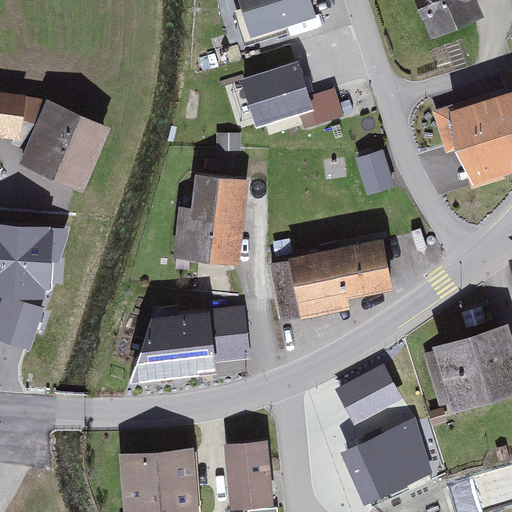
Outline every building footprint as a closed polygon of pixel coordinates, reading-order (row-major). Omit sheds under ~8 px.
[(301,14),(296,0),(238,0),(249,32),(301,14)] [(476,0),(420,0),(436,37),(484,17),(476,0)] [(300,50),(242,68),(256,114),(313,96),(300,50)] [(0,140),(25,143),(30,96),(0,93),(0,140)] [(109,124),(51,99),(23,165),(81,189),(109,124)] [(511,160),(511,102),(452,119),(470,185),(506,175),(503,163),(511,160)] [(386,150),(359,158),(373,199),(400,190),(386,150)] [(252,180),(198,175),(195,208),(182,207),(177,262),(244,267),(252,180)] [(69,226),(0,221),(0,295),(51,299),(54,262),(59,263),(69,236),(69,226)] [(397,289),(388,240),(272,262),(284,323),(358,309),(356,297),(397,289)] [(44,309),(4,296),(0,306),(0,340),(30,350),(44,309)] [(251,355),(245,302),(211,305),(210,296),(152,302),(131,368),(251,355)] [(511,324),(511,323),(439,344),(458,411),(511,394),(511,324)] [(382,356),(333,382),(352,417),(401,392),(382,356)] [(412,431),(354,454),(372,499),(430,477),(412,431)] [(264,443),(228,446),(233,502),(269,498),(264,443)] [(189,451),(124,457),(128,511),(182,511),(193,511),(189,451)]
